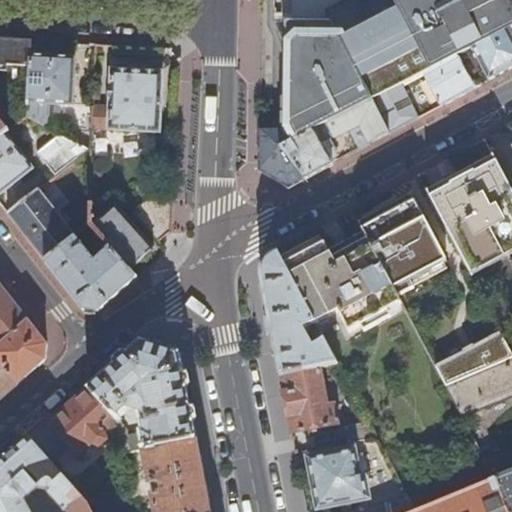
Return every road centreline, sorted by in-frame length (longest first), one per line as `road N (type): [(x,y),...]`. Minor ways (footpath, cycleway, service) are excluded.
road 1 (residential): [(218,258),(262,226),(511,93)]
road 2 (secondary): [(218,258),(262,511)]
road 3 (secondary): [(221,20),(218,258)]
road 4 (residential): [(0,15),(221,20)]
road 5 (residential): [(91,352),(218,258)]
road 6 (residential): [(0,240),(91,352)]
road 7 (residential): [(0,431),(91,352)]
